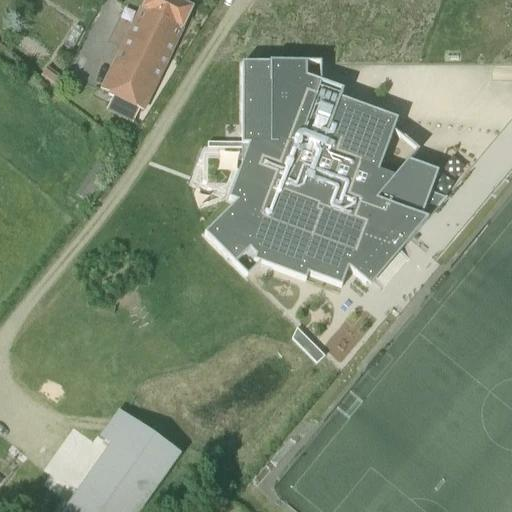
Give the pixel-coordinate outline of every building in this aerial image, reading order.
[(146,0),(141,11),(142,11),(102,93),(142,112),(191,10),(176,3),(176,2),(171,0),(146,0)] [(236,204),(204,236),(234,267),(235,266),(249,253),(255,259),(253,264),(258,266),(260,266),(291,278),(305,283),(307,277),(341,289),(347,271),(355,277),(379,249),(391,234),(406,247),(428,221),(427,221),(421,219),(437,174),(409,163),(407,163),(400,171),(381,166),(392,134),(393,133),(397,122),(340,101),(343,93),(320,85),(319,84),(306,79),(306,66),(306,64),(269,64),(269,66),(241,66),(241,145),(207,144),(207,150),(241,150),(241,163),(242,163),(228,202),(236,204)] [(52,85),(59,76),(48,68),(41,77),(52,85)] [(94,164),(73,197),(85,204),(106,172),(94,164)] [(291,341),(316,366),(324,358),(296,330),(291,341)] [(110,447),(64,511),(140,511),(180,456),(129,420),(110,447)]
